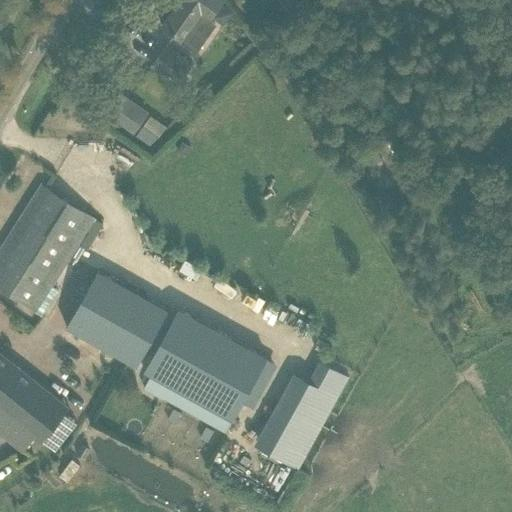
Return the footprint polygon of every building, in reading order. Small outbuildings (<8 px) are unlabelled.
[(179,0),(180,0),(162,26),(196,51),(214,25),(208,20),(222,0),(179,0)] [(151,65),(177,84),(192,64),(166,45),(151,65)] [(120,99),(123,95),(115,90),(101,109),(132,132),(147,113),(137,105),(134,109),(120,99)] [(143,123),(135,133),(149,143),(158,134),(143,123)] [(0,249),(0,285),(1,286),(36,308),(94,217),(42,184),(0,249)] [(511,216),(503,200),(473,216),(483,235),(492,230),(510,262),(511,260),(511,216)] [(96,279),(68,329),(124,361),(137,369),(169,313),(99,273),(96,279)] [(267,357),(178,308),(143,370),(150,374),(143,388),(163,399),(171,385),(233,419),(267,357)] [(0,431),(23,450),(34,436),(41,441),(69,406),(0,351),(0,431)] [(337,396),(347,377),(321,362),(310,381),(337,396)] [(173,408),(167,419),(175,423),(181,412),(173,408)] [(206,426),(200,437),(208,441),(214,430),(206,426)] [(81,444),(75,453),(84,459),(90,449),(81,444)]
